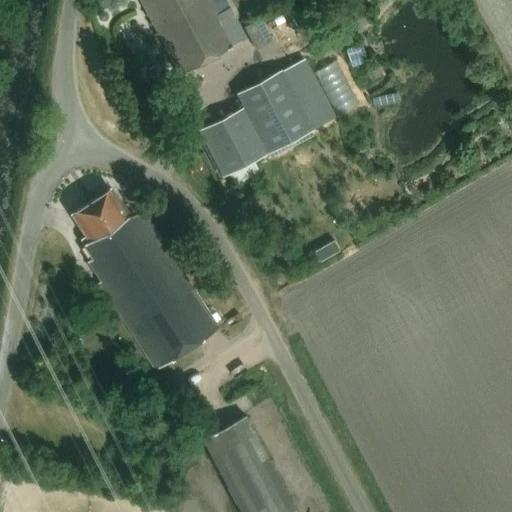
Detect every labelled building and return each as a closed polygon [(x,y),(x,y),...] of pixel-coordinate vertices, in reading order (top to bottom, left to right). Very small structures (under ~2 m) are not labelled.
[(139,0),(179,75),(245,39),(224,0),(139,0)] [(335,39),(350,18),(337,10),(323,31),(335,39)] [(266,45),(254,22),(243,27),(255,50),(266,45)] [(309,73),(302,61),(235,96),(242,109),(198,132),(222,179),(335,120),(310,73),(309,73)] [(155,370),(218,328),(143,212),(140,213),(127,216),(110,189),(107,191),(106,189),(102,189),(96,193),(95,197),(96,198),(71,214),(89,241),(83,244),(92,258),(87,261),(100,281),(98,283),(99,284),(89,290),(96,301),(106,295),(155,370)] [(340,251),(333,240),(312,252),(318,263),(340,251)] [(38,395),(31,434),(58,439),(65,399),(38,395)] [(295,511),(245,417),(201,440),(239,511),(295,511)]
